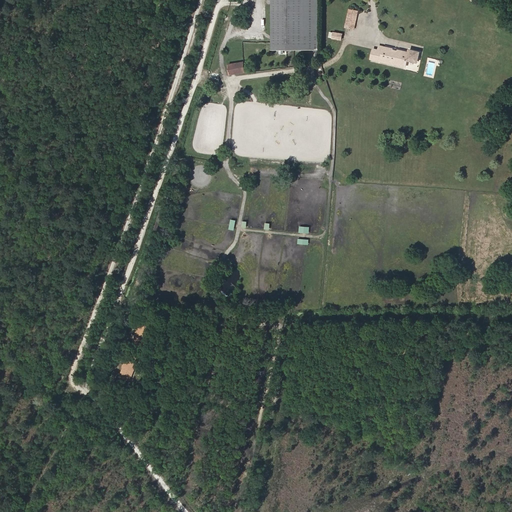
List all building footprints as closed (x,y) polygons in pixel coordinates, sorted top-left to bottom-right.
[(320,50),(319,0),(272,0),(272,50),(320,50)] [(356,28),(359,9),(349,8),(346,27),(356,28)] [(335,31),(333,38),(343,40),(345,33),(335,31)] [(411,51),(410,54),(386,47),(385,52),(379,50),(375,49),(373,59),(407,67),(409,61),(409,58),(414,59),(414,60),(419,62),(421,53),(411,51)] [(245,72),(243,62),(228,65),(230,75),(245,72)] [(136,335),(142,339),(146,332),(140,328),(136,335)] [(126,358),(120,377),(132,381),(138,362),(126,358)]
